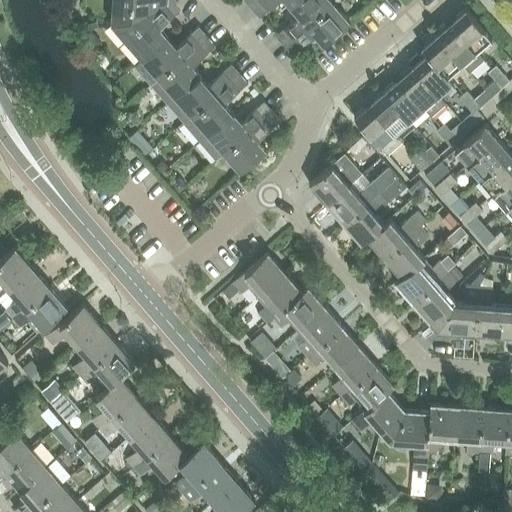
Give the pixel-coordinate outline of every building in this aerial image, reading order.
[(112,0),(111,23),(177,1),(176,0),(112,0)] [(277,0),(285,0),(290,5),(296,0),(258,0),(251,6),(260,16),(277,0)] [(276,34),(284,44),(333,1),(332,0),(296,0),(290,5),(298,15),(276,34)] [(111,23),(142,58),(168,35),(161,26),(177,12),(180,11),(177,1),(111,23)] [(333,1),(284,44),(292,53),(315,34),(323,43),(350,20),(333,1)] [(466,7),(451,20),(477,51),(493,38),(466,7)] [(95,20),(87,23),(88,28),(97,26),(95,20)] [(436,33),(463,63),(469,70),(484,58),(477,51),(451,20),(436,33)] [(133,66),(150,85),(207,34),(199,25),(176,44),(168,35),(142,58),(133,66)] [(92,33),(85,40),(93,49),(101,42),(92,33)] [(436,33),(422,45),(449,76),(463,63),(436,33)] [(150,85),(166,103),(201,73),(193,64),(216,44),(207,34),(150,85)] [(427,51),(412,64),(439,95),(454,82),(449,76),(422,45),(427,51)] [(182,122),(191,115),(240,72),(231,62),(209,82),(201,73),(166,103),(182,122)] [(398,76),(425,107),(431,114),(446,102),(439,95),(412,64),(398,76)] [(489,71),(495,79),(503,72),(497,64),(489,71)] [(191,115),(183,122),(198,140),(207,133),(234,110),(226,101),(248,81),(240,72),(191,115)] [(503,72),(495,79),(502,86),(510,79),(503,72)] [(398,76),(384,89),(411,120),(425,107),(398,76)] [(384,89),(369,102),(396,132),(411,120),(384,89)] [(459,96),(466,104),(474,97),(467,89),(459,96)] [(474,97),(466,104),(473,112),(481,105),(474,97)] [(215,159),(223,152),(272,109),(264,99),(242,119),(234,110),(207,133),(198,140),(215,159)] [(396,132),(369,102),(354,115),(365,128),(388,153),(403,140),(396,132)] [(272,109),(223,152),(240,171),(267,148),(258,138),(281,119),(272,109)] [(437,129),(444,137),(452,130),(445,122),(437,129)] [(455,149),(468,164),(499,137),(486,122),(455,149)] [(452,130),(444,137),(451,145),(459,138),(452,130)] [(468,164),(481,178),(511,152),(499,137),(468,164)] [(145,140),(138,146),(145,154),(152,148),(145,140)] [(408,154),(415,162),(423,155),(416,148),(408,154)] [(327,202),(350,183),(362,172),(345,151),(310,182),(327,202)] [(511,152),(481,178),(493,193),(511,176),(511,152)] [(423,155),(415,162),(421,170),(429,163),(423,155)] [(162,160),(156,165),(162,172),(168,166),(162,160)] [(451,172),(443,179),(450,187),(458,180),(451,172)] [(387,185),(379,191),(388,201),(389,203),(408,187),(398,175),(387,185)] [(511,176),(493,193),(506,207),(511,201),(511,176)] [(179,177),(171,184),(178,192),(186,185),(179,177)] [(409,188),(415,196),(427,185),(420,178),(409,188)] [(344,222),(379,191),(387,185),(381,179),(374,185),(370,181),(358,192),(350,183),(327,202),(344,222)] [(450,187),(443,179),(435,186),(442,194),(450,187)] [(184,190),(180,194),(185,199),(189,196),(184,190)] [(362,241),(368,236),(367,235),(384,221),(376,212),(388,201),(379,191),(344,222),(362,241)] [(476,201),(468,208),(475,215),(483,209),(476,201)] [(475,215),(468,208),(460,214),(467,222),(475,215)] [(449,211),(441,218),(451,229),(459,222),(449,211)] [(368,236),(385,256),(420,225),(411,215),(398,226),(390,216),(384,221),(367,235),(368,236)] [(385,256),(401,275),(402,276),(419,261),(423,257),(425,256),(416,246),(429,235),(420,225),(385,256)] [(501,230),(493,236),(500,244),(508,238),(501,230)] [(500,244),(493,236),(485,243),(492,251),(500,244)] [(0,274),(0,275),(10,285),(33,265),(16,245),(0,258),(0,274)] [(268,250),(232,281),(239,289),(242,292),(248,286),(255,294),(285,268),(268,250)] [(445,255),(440,260),(448,270),(453,265),(445,255)] [(401,275),(395,280),(413,300),(448,270),(440,260),(431,266),(423,257),(419,261),(402,276),(401,275)] [(5,308),(13,317),(50,284),(33,265),(10,285),(19,296),(5,308)] [(453,265),(448,270),(457,280),(462,275),(453,265)] [(267,321),(273,316),(273,315),(303,289),(285,268),(255,294),(264,305),(258,311),(267,321)] [(413,300),(429,319),(452,299),(445,291),(457,280),(448,270),(413,300)] [(232,281),(225,287),(231,295),(239,289),(232,281)] [(50,284),(13,317),(20,325),(25,321),(35,332),(67,304),(50,284)] [(294,315),(302,324),(326,304),(309,284),(303,289),(273,315),(273,316),(282,326),(294,315)] [(438,329),(476,332),(480,285),(467,284),(465,300),(452,299),(429,319),(438,329)] [(476,332),(503,334),(505,303),(492,303),(493,286),(480,285),(476,332)] [(68,331),(78,343),(101,322),(83,302),(46,334),(54,343),(68,331)] [(511,303),(505,303),(503,334),(511,334),(511,303)] [(299,344),(299,345),(307,355),(343,323),(326,304),(302,324),(311,334),(299,344)] [(0,327),(12,318),(4,309),(0,313),(0,327)] [(74,366),(81,375),(119,342),(101,322),(78,343),(88,354),(74,366)] [(328,355),(336,364),(360,343),(343,323),(307,355),(316,365),(328,355)] [(266,336),(255,346),(260,351),(265,357),(276,348),(266,336)] [(466,341),(466,356),(474,356),(475,342),(466,341)] [(102,371),(111,381),(120,373),(121,375),(136,362),(119,342),(81,375),(88,383),(102,371)] [(333,384),(341,394),(378,363),(360,343),(336,364),(345,373),(333,384)] [(30,359),(21,366),(33,380),(42,372),(30,359)] [(284,362),(275,369),(276,369),(281,375),(282,377),(291,370),(284,362)] [(378,363),(341,394),(350,404),(357,398),(365,407),(370,403),(388,387),(389,388),(395,383),(378,363)] [(291,370),(282,377),(292,388),(300,381),(291,370)] [(93,419),(100,428),(138,394),(121,375),(120,373),(111,381),(97,394),(107,406),(93,419)] [(55,378),(42,390),(51,400),(64,387),(55,378)] [(374,418),(382,428),(406,407),(389,388),(388,387),(370,403),(352,418),(361,429),(374,418)] [(122,424),(132,434),(155,414),(138,394),(100,428),(108,436),(122,424)] [(314,397),(307,403),(316,414),(323,408),(314,397)] [(72,400),(60,411),(68,421),(80,410),(72,400)] [(430,401),(430,409),(431,409),(428,448),(441,449),(442,433),(455,434),(457,403),(430,401)] [(457,403),(455,434),(467,435),(466,451),(471,451),(470,466),(479,467),(480,452),(483,405),(457,403)] [(479,467),(479,468),(491,469),(492,453),(493,453),(494,444),(506,444),(506,438),(508,406),(483,405),(480,452),(479,467)] [(406,407),(382,428),(390,437),(415,439),(412,475),(426,476),(428,448),(431,409),(430,409),(406,407)] [(328,410),(318,418),(331,432),(335,428),(336,419),(328,410)] [(54,429),(62,422),(55,414),(47,421),(54,429)] [(127,458),(135,467),(172,434),(155,414),(132,434),(142,445),(127,458)] [(62,422),(53,429),(60,438),(69,430),(62,422)] [(0,475),(33,446),(18,429),(0,444),(0,475)] [(345,430),(336,438),(347,450),(353,445),(353,439),(345,430)] [(167,474),(181,461),(190,453),(189,452),(172,434),(135,467),(142,475),(157,462),(167,474)] [(176,484),(184,492),(222,459),(204,439),(189,452),(190,453),(181,461),(191,471),(176,484)] [(80,442),(74,447),(86,461),(92,455),(80,442)] [(102,442),(92,450),(100,459),(110,451),(102,442)] [(14,480),(21,488),(49,464),(33,446),(0,475),(0,489),(1,491),(14,480)] [(364,452),(355,460),(368,474),(372,460),(364,452)] [(205,488),(215,499),(239,478),(222,459),(184,492),(191,501),(205,488)] [(372,460),(368,474),(370,477),(374,480),(383,473),(372,460)] [(15,508),(19,511),(29,511),(64,481),(49,464),(21,488),(29,496),(15,508)] [(239,478),(215,499),(225,511),(223,511),(240,511),(256,498),(239,478)] [(64,511),(79,499),(64,481),(29,511),(64,511)] [(428,481),(427,494),(442,496),(443,482),(428,481)] [(502,500),(501,506),(511,506),(511,486),(503,486),(502,500)] [(123,491),(111,502),(118,510),(131,500),(123,491)] [(90,511),(79,499),(64,511),(90,511)] [(156,499),(145,509),(147,511),(160,511),(162,510),(164,509),(156,499)]
